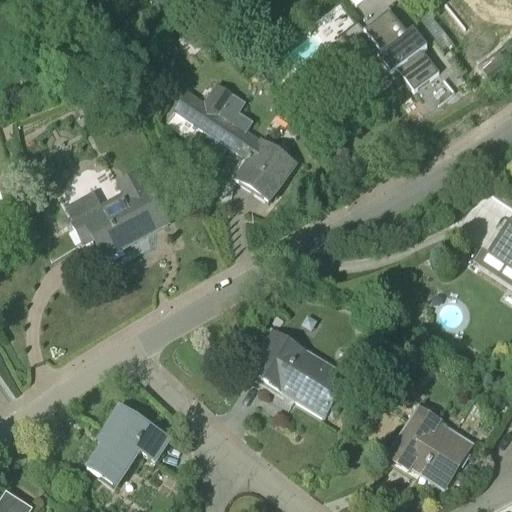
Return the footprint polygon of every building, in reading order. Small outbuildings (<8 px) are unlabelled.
[(414,97),(439,77),(422,56),(427,53),(413,35),(408,39),(389,14),(364,35),(384,59),(378,64),(391,81),(398,77),(414,97)] [(275,84),(283,78),(275,69),(268,75),(275,84)] [(187,96),(174,115),(246,163),(232,184),(269,209),(297,167),(260,142),(258,144),(219,118),(232,98),(218,88),(204,108),(187,96)] [(340,154),(337,153),(332,166),(345,171),(350,158),(347,156),(347,155),(340,153),(340,154)] [(104,217),(99,207),(94,196),(65,212),(71,223),(69,223),(83,248),(93,242),(104,263),(124,251),(123,249),(136,241),(138,244),(168,228),(147,191),(145,192),(137,177),(118,188),(127,204),(104,217)] [(511,227),(509,226),(488,259),(511,274),(511,227)] [(272,337),(248,376),(324,422),(347,383),(272,337)] [(379,394),(371,408),(383,416),(392,401),(379,394)] [(156,466),(170,444),(120,412),(105,434),(110,437),(87,474),(113,490),(136,454),(156,466)] [(439,426),(419,413),(399,445),(394,442),(383,459),(409,475),(414,467),(447,488),(468,455),(434,434),(439,426)] [(0,511),(30,511),(6,497),(0,506),(0,511)]
